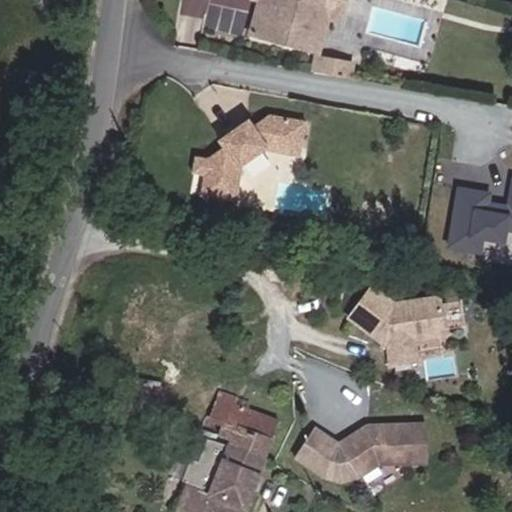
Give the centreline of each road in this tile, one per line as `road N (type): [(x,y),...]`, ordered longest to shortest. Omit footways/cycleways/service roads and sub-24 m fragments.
road 1 (tertiary): [(126,0),(121,71),(0,497)]
road 2 (unknown): [(122,46),(511,117)]
